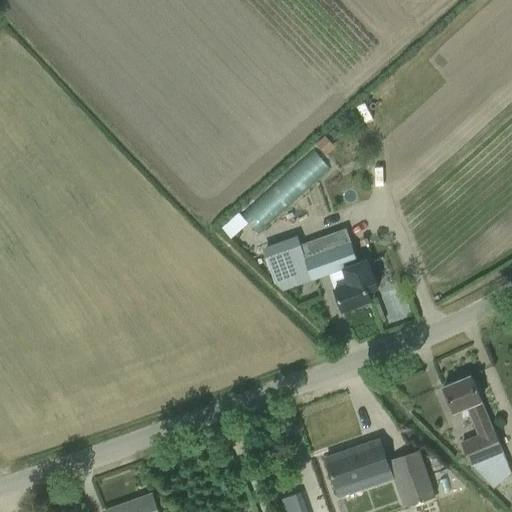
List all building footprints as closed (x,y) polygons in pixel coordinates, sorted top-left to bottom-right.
[(306,135),(239,204),(255,220),(322,151),(306,135)] [(324,136),(317,143),(325,152),(333,145),(324,136)] [(330,274),(336,293),(343,311),(371,301),(368,292),(378,288),(373,274),(372,274),(366,260),(357,263),(345,229),(266,257),(275,283),(309,271),(312,280),(330,274)] [(441,381),(473,368),(468,355),(436,368),(441,381)] [(494,489),(510,473),(470,376),(443,387),(451,405),(454,413),(467,408),(478,435),(462,442),(466,453),(470,465),(494,489)] [(391,475),(385,458),(379,439),(378,439),(379,443),(329,461),(327,457),(326,457),(332,476),(338,493),(391,475)] [(406,506),(434,496),(419,451),(390,461),(406,506)] [(158,511),(152,495),(104,511),(103,511),(158,511)]
